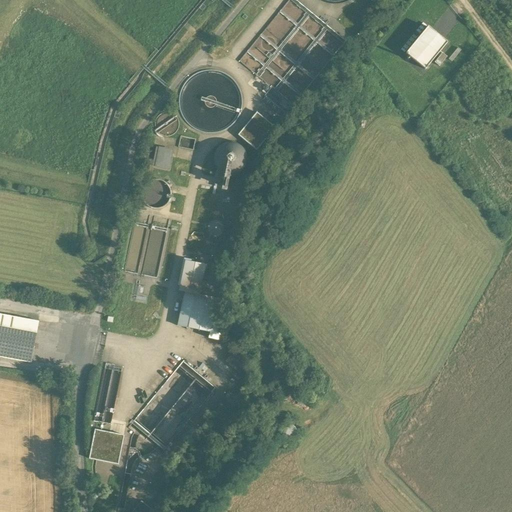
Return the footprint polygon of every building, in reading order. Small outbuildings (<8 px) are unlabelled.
[(291,0),(287,0),(242,59),(274,59),(279,51),(290,59),(290,55),(282,50),(282,44),(288,37),(289,37),(297,27),(316,27),(315,18),(291,0)] [(426,26),(422,24),(416,32),(419,34),(426,26)] [(447,44),(427,28),(405,54),(425,70),(447,44)] [(416,38),(413,35),(400,50),(404,53),(416,38)] [(460,51),(457,49),(448,60),(451,62),(460,51)] [(446,57),(442,54),(434,63),(439,67),(446,57)] [(256,113),(238,136),(256,151),(275,129),(256,113)] [(245,167),(247,159),(244,151),(238,145),(230,143),(222,145),(216,151),(214,159),(216,168),(222,174),(230,176),(239,174),(245,167)] [(172,151),(156,148),(152,167),(168,170),(172,151)] [(165,207),(170,201),(174,203),(175,199),(171,198),(171,195),(171,193),(170,191),(170,190),(168,187),(171,184),(169,181),(166,184),(159,181),(152,181),(145,185),(142,191),(141,199),(145,205),(151,209),(158,210),(165,207)] [(223,234),(224,229),(223,225),(220,222),(215,221),(211,222),(208,226),(207,230),(208,234),(212,237),(216,238),(220,237),(223,234)] [(205,266),(185,262),(180,287),(187,289),(186,294),(195,296),(198,297),(205,266)] [(186,294),(184,294),(177,327),(189,329),(195,296),(186,294)] [(198,297),(195,296),(189,329),(210,334),(213,323),(217,301),(198,297)] [(38,323),(0,315),(0,357),(31,364),(38,323)] [(224,325),(213,323),(210,334),(209,340),(220,342),(224,325)] [(249,364),(235,353),(227,362),(241,373),(249,364)] [(123,437),(94,431),(88,460),(118,466),(123,437)] [(152,511),(141,502),(132,511),(152,511)]
